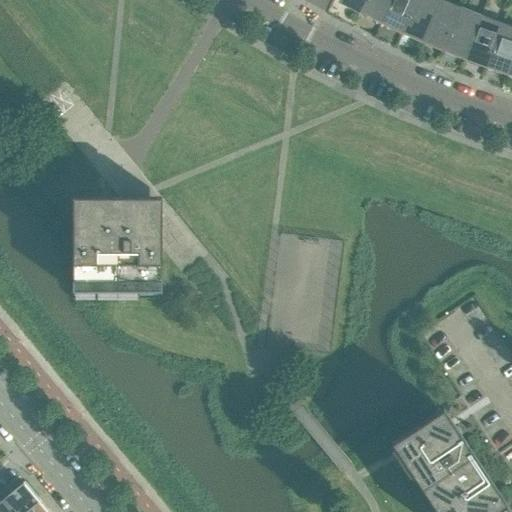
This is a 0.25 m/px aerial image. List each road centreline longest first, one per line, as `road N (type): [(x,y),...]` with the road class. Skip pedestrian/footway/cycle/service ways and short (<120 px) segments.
road 1 (residential): [(511,119),(389,72),(246,0)]
road 2 (residential): [(132,160),(229,0)]
